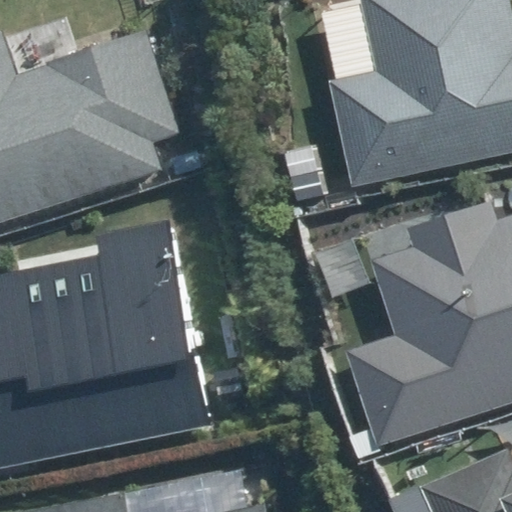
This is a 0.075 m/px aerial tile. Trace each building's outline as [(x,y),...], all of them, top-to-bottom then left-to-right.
[(511,8),(510,0),(360,0),(376,70),(331,79),(355,187),(511,152),(511,8)] [(24,74),(9,29),(0,32),(0,226),(175,169),(165,141),(192,132),(158,30),(24,74)] [(511,212),(498,217),(493,200),(410,227),(415,244),(373,258),(398,333),(350,349),(382,445),(511,402),(511,212)] [(0,481),(243,432),(198,214),(0,254),(0,481)] [(511,511),(511,417),(500,428),(500,450),(423,485),(435,511),(511,511)] [(231,511),(144,511),(139,490),(29,511),(281,511),(279,502),(231,511)]
